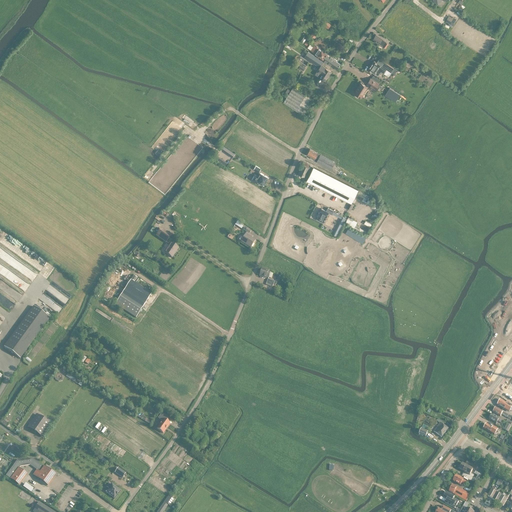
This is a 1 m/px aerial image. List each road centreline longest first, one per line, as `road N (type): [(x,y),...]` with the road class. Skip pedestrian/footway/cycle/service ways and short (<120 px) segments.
road 1 (unclassified): [(120,511),(209,382),(298,152),(348,57),(395,0)]
road 2 (unclassified): [(114,511),(0,424)]
road 3 (track): [(197,136),(232,108),(298,152)]
